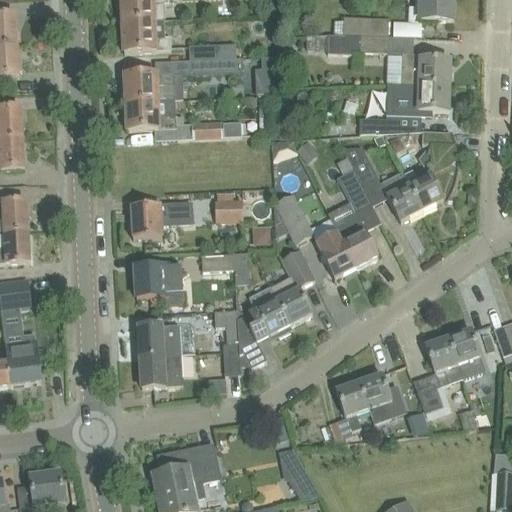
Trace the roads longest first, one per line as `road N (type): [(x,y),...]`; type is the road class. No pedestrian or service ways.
road 1 (residential): [(93,431),(259,406),(494,242)]
road 2 (residential): [(93,431),(73,0)]
road 3 (residential): [(494,242),(504,0)]
